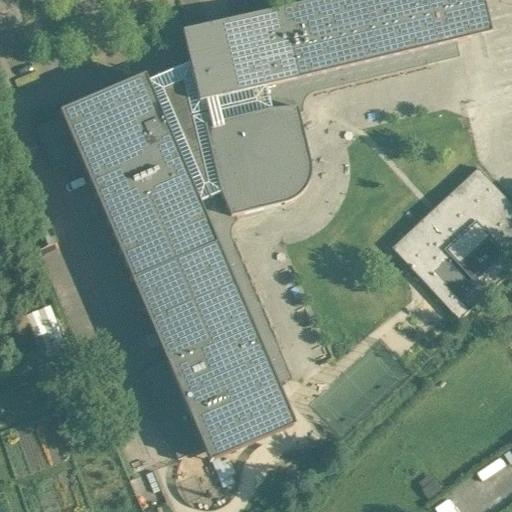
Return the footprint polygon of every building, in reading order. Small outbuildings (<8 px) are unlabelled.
[(60,118),(35,128),(53,170),(78,159),(165,363),(140,374),(178,461),(203,450),(208,464),(294,427),(276,386),(276,384),(286,380),(274,351),(277,350),(228,236),(224,228),(221,223),(216,213),(226,208),(230,218),(264,210),(264,208),(283,204),(283,205),(286,204),(289,203),(292,202),(295,200),(297,199),(299,197),(302,194),(304,192),(305,189),(307,187),(308,184),(309,181),(310,178),(310,175),(310,172),(310,169),(310,166),(310,163),(308,163),(303,144),(305,143),(298,114),(302,113),(302,108),(302,105),(305,99),(309,95),(315,91),(427,64),(427,61),(457,54),(454,43),(491,34),(482,0),(327,0),(308,5),(308,3),(303,4),(303,6),(279,12),(278,10),(244,18),(243,14),(183,28),(185,33),(181,34),(188,65),(175,70),(172,64),(157,70),(159,76),(151,81),(150,79),(145,81),(144,77),(58,114),(60,118)] [(431,214),(393,249),(437,297),(440,294),(463,319),(511,273),(511,205),(479,169),(449,197),(456,204),(437,221),(431,214)] [(46,221),(27,229),(36,251),(56,243),(46,221)] [(49,308),(24,318),(42,364),(67,354),(49,308)] [(436,480),(422,490),(429,500),(443,490),(436,480)] [(64,511),(65,511),(61,502),(49,506),(51,511),(64,511)]
